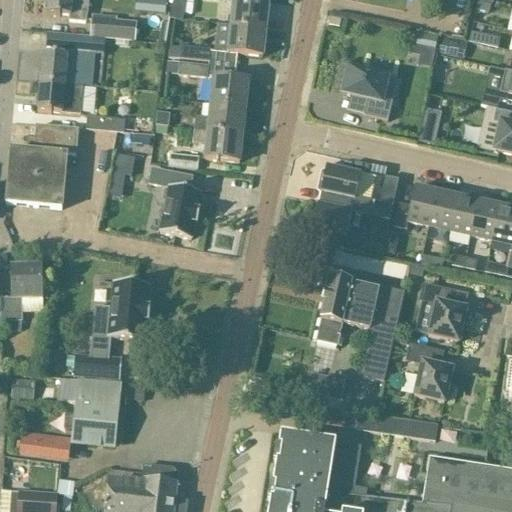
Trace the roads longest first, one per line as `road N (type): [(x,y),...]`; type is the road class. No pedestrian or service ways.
road 1 (residential): [(202,511),(285,131)]
road 2 (residential): [(511,184),(285,131)]
road 3 (residential): [(0,157),(14,0)]
road 4 (residential): [(285,131),(313,0)]
